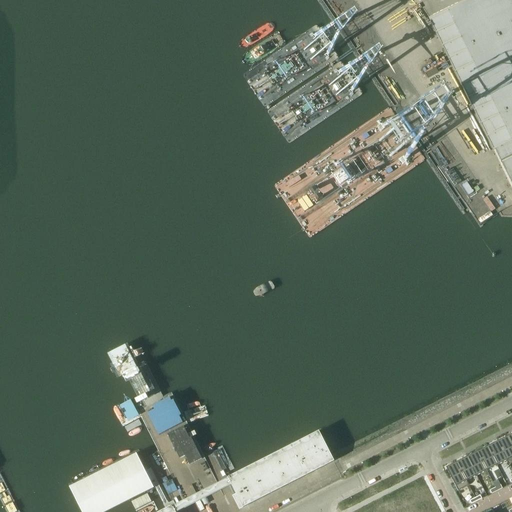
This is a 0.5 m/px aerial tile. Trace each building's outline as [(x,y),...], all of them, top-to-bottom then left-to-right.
[(433,22),(430,24),(511,190),(511,0),(474,0),(433,21),(433,22)] [(486,201),(472,211),(480,221),(493,210),(486,201)] [(137,367),(125,343),(112,351),(124,374),(137,367)] [(126,374),(139,402),(156,394),(151,383),(148,384),(141,367),(126,374)] [(159,436),(182,423),(179,417),(181,416),(173,400),(171,401),(169,398),(153,406),(155,410),(147,414),(159,436)] [(201,459),(191,438),(189,439),(183,427),(167,435),(180,460),(185,457),(189,465),(201,459)] [(232,485),(243,507),(333,462),(332,459),(329,453),(318,433),(229,478),(232,485)] [(511,446),(507,437),(497,442),(507,461),(506,461),(508,465),(509,465),(511,463),(511,446)] [(497,442),(487,447),(496,466),(506,461),(507,461),(497,442)] [(487,447),(477,452),(486,471),(496,466),(487,447)] [(477,452),(466,458),(476,476),(486,471),(477,452)] [(466,458),(456,463),(466,482),(466,481),(476,476),(466,458)] [(456,463),(446,468),(457,491),(468,486),(466,481),(466,482),(456,463)] [(177,511),(232,485),(229,478),(172,507),(161,511),(177,511)]
